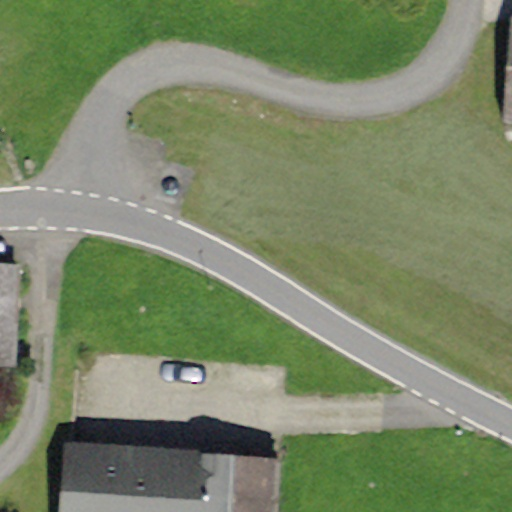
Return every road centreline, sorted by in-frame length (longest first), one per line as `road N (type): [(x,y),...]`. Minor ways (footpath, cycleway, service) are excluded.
road 1 (residential): [(57,210),(113,95),(141,70),(197,65),(312,95),(362,99),(409,91),(437,68),(468,0)]
road 2 (unclassified): [(57,210),(184,236),(511,425)]
